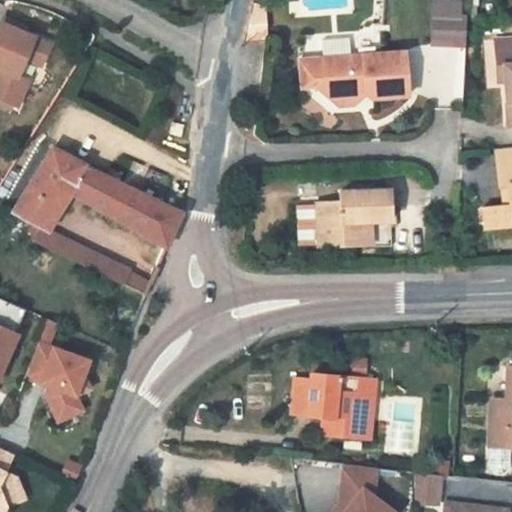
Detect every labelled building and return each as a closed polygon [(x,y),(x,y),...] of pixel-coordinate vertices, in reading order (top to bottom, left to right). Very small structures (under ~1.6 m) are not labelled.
[(462,48),(463,0),(429,0),(428,47),(462,48)] [(28,4),(24,12),(47,21),(50,13),(28,4)] [(20,21),(0,13),(0,60),(3,62),(6,54),(18,59),(9,78),(40,90),(50,65),(40,61),(47,44),(64,50),(72,30),(47,21),(24,12),(20,21)] [(311,77),(325,76),(349,99),(359,86),(376,85),(382,92),(416,88),(412,43),(360,48),(359,30),(332,32),(333,50),(309,52),(311,77)] [(511,62),(508,32),(502,33),(507,66),(511,65),(511,62)] [(367,98),(376,85),(359,86),(349,99),(367,98)] [(511,147),(497,149),(497,157),(511,155),(511,147)] [(159,233),(170,204),(43,148),(11,217),(141,286),(144,278),(149,263),(41,210),(55,184),(135,219),(127,236),(153,249),(156,242),(159,233)] [(511,155),(497,157),(501,188),(508,187),(510,204),(483,208),(485,228),(511,226),(509,214),(511,213),(511,155)] [(364,174),(364,181),(383,179),(383,172),(364,174)] [(364,181),(350,182),(351,191),(326,193),(328,213),(310,215),(312,239),(330,237),(377,235),(376,212),(383,212),(400,210),(399,179),(383,179),(364,181)] [(326,193),(308,195),(310,215),(328,213),(326,193)] [(384,234),(383,212),(376,212),(377,235),(384,234)] [(0,322),(13,328),(23,307),(0,296),(0,322)] [(0,384),(20,335),(0,327),(0,384)] [(92,359),(42,340),(29,374),(53,384),(60,386),(57,393),(64,410),(82,402),(79,394),(94,387),(87,373),(92,359)] [(511,366),(507,367),(505,399),(492,398),(489,447),(490,447),(489,469),(494,475),(502,475),(508,470),(509,448),(511,448),(511,366)] [(365,382),(309,374),(310,381),(294,377),(290,411),(322,416),(333,417),(330,436),(366,441),(368,423),(359,422),(365,382)] [(374,384),(365,382),(359,422),(368,423),(374,384)] [(57,393),(60,386),(53,384),(49,394),(61,420),(85,409),(82,402),(64,410),(57,393)] [(319,435),(330,436),(333,417),(322,416),(319,435)] [(10,453),(0,448),(0,508),(2,504),(21,497),(13,477),(2,471),(10,453)] [(389,511),(373,499),(377,471),(345,466),(340,505),(347,511),(346,511),(389,511)] [(511,511),(511,487),(492,485),(460,481),(441,478),(415,474),(417,504),(437,507),(445,508),(444,511),(511,511)]
